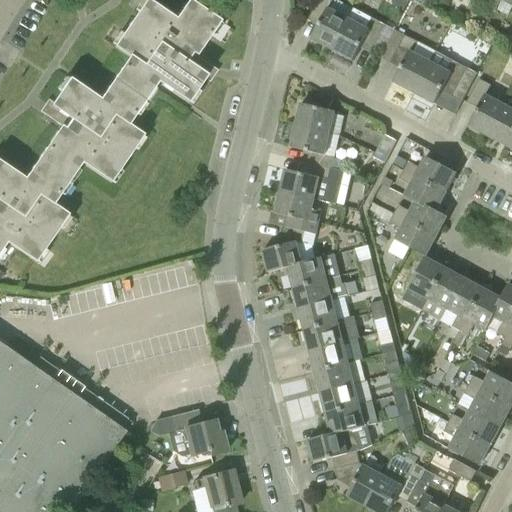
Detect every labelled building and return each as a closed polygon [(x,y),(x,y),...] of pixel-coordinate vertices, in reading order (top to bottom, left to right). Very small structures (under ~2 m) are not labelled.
[(176,20),(147,0),(146,0),(114,47),(128,58),(126,62),(157,83),(187,104),(206,76),(190,65),(194,59),(221,22),(189,0),(176,20)] [(311,39),(333,51),(354,10),(336,0),(319,0),(311,16),(321,21),(311,39)] [(496,11),(501,2),(501,0),(486,0),(484,5),(496,11)] [(385,25),(372,18),(354,10),(333,51),(353,61),(363,43),(373,49),(385,25)] [(473,64),(481,46),(449,32),(441,50),(473,64)] [(415,94),(431,62),(413,53),(418,43),(404,36),(390,64),(400,69),(393,83),(415,94)] [(477,73),(453,62),(437,53),(431,62),(415,94),(435,105),(444,86),(465,97),(477,73)] [(157,83),(126,62),(123,66),(122,65),(99,99),(69,79),(50,107),(73,122),(70,126),(67,130),(61,126),(25,179),(0,162),(0,249),(5,243),(34,262),(67,215),(52,204),(80,163),(110,183),(143,135),(128,125),(157,83)] [(489,137),(505,105),(486,95),(491,86),(479,80),(466,103),(477,109),(468,127),(489,137)] [(459,109),(463,97),(444,91),(441,103),(459,109)] [(330,135),(335,112),(301,104),(296,126),(330,135)] [(511,108),(505,105),(489,137),(508,147),(511,139),(511,108)] [(331,171),(334,157),(325,155),(330,135),(296,126),(291,148),(310,152),(307,164),(331,171)] [(384,164),(396,142),(384,136),(372,158),(384,164)] [(457,173),(425,157),(420,169),(408,163),(403,171),(446,193),(457,173)] [(342,174),(331,171),(307,164),(304,175),(286,170),(281,191),(315,200),(334,204),(342,174)] [(436,212),(446,193),(403,171),(399,179),(410,185),(405,194),(436,212)] [(316,235),(318,223),(310,222),(315,200),(281,191),(276,214),(294,218),(292,229),(286,228),(310,234),(316,235)] [(436,212),(405,194),(403,197),(414,203),(410,211),(399,206),(394,214),(436,237),(447,217),(436,212)] [(425,257),(436,237),(394,214),(390,223),(400,228),(395,240),(425,257)] [(307,245),(310,234),(286,228),(282,246),(264,251),(269,273),(303,264),(303,263),(298,242),(307,245)] [(339,277),(333,255),(303,263),(303,264),(269,273),(289,269),(294,288),(339,277)] [(422,311),(445,269),(425,258),(408,289),(420,296),(414,306),(422,311)] [(361,271),(373,268),(371,259),(359,263),(361,271)] [(363,279),(375,276),(373,268),(361,271),(363,279)] [(447,310),(464,279),(445,269),(422,311),(431,315),(436,305),(447,310)] [(341,284),(339,277),(294,288),(299,310),(333,301),(349,297),(345,283),(341,284)] [(452,327),(454,328),(461,331),(484,289),(464,279),(447,310),(457,316),(452,327)] [(501,299),(484,289),(461,331),(467,335),(468,336),(474,325),(486,332),(494,318),(511,286),(508,284),(501,299)] [(506,338),(511,326),(511,286),(494,318),(503,323),(497,333),(506,338)] [(304,331),(338,322),(333,301),(299,310),(304,331)] [(372,313),(385,310),(382,301),(370,304),(372,313)] [(374,321),(387,318),(385,310),(372,313),(374,321)] [(310,351),(359,339),(353,318),(338,322),(304,331),(310,351)] [(511,326),(506,338),(501,347),(510,351),(511,345),(511,326)] [(461,331),(454,344),(460,347),(467,335),(461,331)] [(315,372),(349,364),(364,360),(359,339),(310,351),(315,372)] [(383,355),(395,352),(393,343),(381,346),(383,355)] [(45,376),(0,344),(0,510),(76,398),(59,386),(58,386),(62,379),(49,370),(45,376)] [(385,363),(397,360),(395,352),(383,355),(385,363)] [(439,354),(433,365),(439,369),(445,358),(439,354)] [(320,393),(355,385),(349,364),(315,372),(320,393)] [(511,406),(511,383),(490,372),(485,382),(473,377),(469,386),(511,408),(511,406)] [(326,414),(360,405),(355,385),(320,393),(326,414)] [(394,396),(406,393),(404,385),(392,388),(394,396)] [(501,427),(511,408),(469,386),(464,394),(476,401),(470,411),(501,427)] [(400,420),(412,417),(406,393),(394,396),(400,420)] [(0,511),(69,511),(125,432),(76,398),(0,510),(0,511)] [(331,435),(369,426),(377,424),(371,402),(360,405),(326,414),(331,435)] [(501,427),(470,411),(465,421),(453,415),(448,424),(490,446),(501,427)] [(201,426),(197,413),(172,417),(156,421),(151,431),(159,437),(175,433),(184,431),(191,456),(191,457),(208,452),(210,457),(227,453),(222,434),(218,435),(215,422),(201,426)] [(403,432),(415,427),(412,417),(400,420),(403,432)] [(480,466),(490,446),(448,424),(444,432),(455,439),(449,450),(480,466)] [(360,464),(357,453),(374,447),(369,426),(331,435),(308,441),(314,464),(332,459),(335,469),(360,464)] [(408,446),(418,441),(413,429),(403,433),(408,446)] [(471,483),(477,472),(454,460),(449,471),(471,483)] [(363,465),(360,464),(335,469),(338,481),(353,478),(356,480),(346,497),(367,508),(384,476),(364,465),(363,465)] [(408,503),(420,481),(409,474),(391,465),(384,476),(367,508),(374,511),(389,511),(398,497),(408,503)] [(160,492),(188,485),(184,471),(157,478),(160,492)] [(240,504),(232,471),(195,482),(197,490),(203,489),(209,509),(209,511),(237,511),(236,505),(240,504)] [(430,486),(420,481),(408,503),(416,508),(413,511),(441,511),(445,506),(452,492),(432,481),(430,486)] [(150,511),(151,501),(141,500),(139,511),(150,511)]
